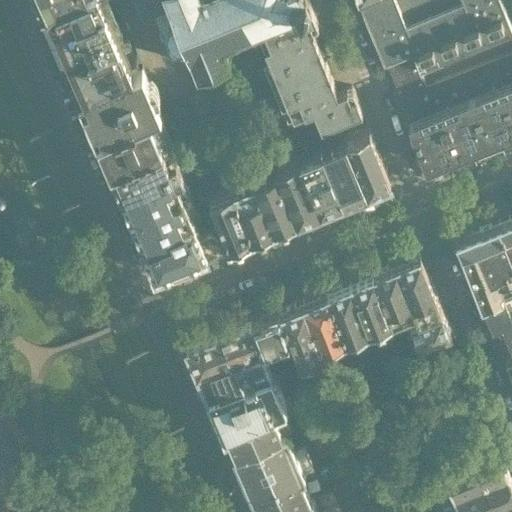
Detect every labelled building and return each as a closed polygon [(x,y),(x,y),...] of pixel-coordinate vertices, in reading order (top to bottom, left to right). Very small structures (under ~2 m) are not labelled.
[(103,0),(56,0),(40,7),(79,96),(86,92),(90,102),(83,105),(96,136),(97,136),(149,113),(158,110),(161,108),(142,65),(133,69),(103,0)] [(221,37),(261,21),(310,1),(309,0),(138,0),(144,11),(153,8),(160,26),(159,26),(163,36),(164,36),(172,55),(191,47),(197,62),(196,62),(197,65),(198,64),(198,65),(201,64),(201,63),(225,54),(225,55),(228,54),(221,37)] [(506,8),(502,0),(359,0),(373,31),(381,53),(407,42),(415,59),(511,20),(506,8)] [(310,1),(261,21),(270,43),(265,45),(278,78),(325,59),(313,28),(316,27),(317,26),(318,25),(318,24),(318,23),(318,22),(310,1)] [(511,48),(426,83),(418,65),(511,26),(511,23),(511,20),(415,59),(407,42),(381,53),(429,167),(511,133),(511,48)] [(325,59),(278,78),(293,116),(314,108),(321,126),(362,109),(354,89),(353,88),(353,87),(352,86),(351,86),(350,86),(349,86),(338,91),(325,59)] [(251,146),(263,141),(249,107),(236,113),(251,146)] [(149,113),(97,136),(110,166),(162,143),(162,144),(171,140),(158,110),(149,113)] [(369,124),(345,134),(366,186),(390,177),(369,124)] [(345,134),(321,143),(342,196),(366,186),(345,134)] [(162,143),(110,166),(120,190),(179,164),(175,156),(169,158),(162,144),(162,143)] [(321,143),(298,153),(319,205),(342,196),(321,143)] [(319,205),(298,153),(274,162),(275,166),(296,214),(319,205)] [(183,192),(190,189),(186,181),(193,177),(186,161),(179,164),(120,190),(131,214),(183,192)] [(296,214),(275,166),(253,175),(274,223),(296,214)] [(253,175),(231,184),(251,232),(274,223),(253,175)] [(208,193),(210,197),(214,207),(228,242),(251,232),(231,184),(208,193)] [(141,238),(193,215),(187,201),(191,199),(187,190),(183,192),(131,214),(141,238)] [(202,200),(207,211),(214,207),(210,197),(202,200)] [(214,207),(207,211),(194,216),(208,249),(228,242),(214,207)] [(511,214),(499,219),(511,250),(511,214)] [(193,215),(141,238),(155,271),(208,249),(194,216),(193,215)] [(511,250),(499,219),(481,227),(501,277),(511,273),(511,250)] [(456,235),(483,300),(504,291),(507,290),(501,277),(481,227),(480,226),(456,235)] [(419,250),(395,260),(414,308),(417,315),(441,305),(419,250)] [(395,260),(372,269),(391,316),(414,308),(395,260)] [(394,324),(391,316),(372,269),(348,279),(367,325),(374,345),(378,356),(389,352),(380,330),(394,324)] [(348,279),(325,288),(344,334),(367,325),(348,279)] [(325,288),(302,297),(321,342),(344,334),(325,288)] [(511,311),(504,291),(483,300),(492,323),(495,322),(499,332),(495,334),(499,345),(504,343),(508,353),(505,354),(511,372),(511,311)] [(321,342),(302,297),(279,306),(290,333),(289,334),(300,358),(313,354),(324,349),(321,342)] [(441,305),(417,315),(410,317),(419,340),(450,328),(441,305)] [(279,306),(251,317),(258,336),(257,336),(260,343),(261,345),(262,345),(289,334),(290,333),(279,306)] [(251,317),(191,340),(188,347),(197,368),(252,346),(251,346),(249,339),(257,336),(258,336),(251,317)] [(252,346),(197,368),(208,392),(209,392),(239,380),(239,381),(272,368),(262,345),(261,345),(260,343),(251,346),(252,346)] [(343,369),(333,347),(324,349),(313,354),(316,361),(332,354),(340,373),(344,371),(343,369)] [(225,429),(281,406),(287,403),(272,368),(239,381),(239,380),(209,392),(225,429)] [(282,431),(286,429),(290,428),(281,406),(225,429),(234,451),(235,452),(282,432),(282,431)] [(235,452),(234,451),(233,451),(252,496),(254,495),(300,475),(307,472),(311,471),(308,466),(312,464),(303,443),(294,447),(286,429),(282,431),(282,432),(235,452)] [(443,464),(453,489),(508,467),(497,443),(443,464)] [(511,478),(508,467),(453,489),(462,511),(466,511),(475,509),(475,508),(511,493),(511,478)] [(300,475),(254,495),(260,511),(326,511),(319,495),(317,495),(307,472),(300,475)] [(511,511),(511,493),(475,508),(475,509),(475,511),(511,511)]
